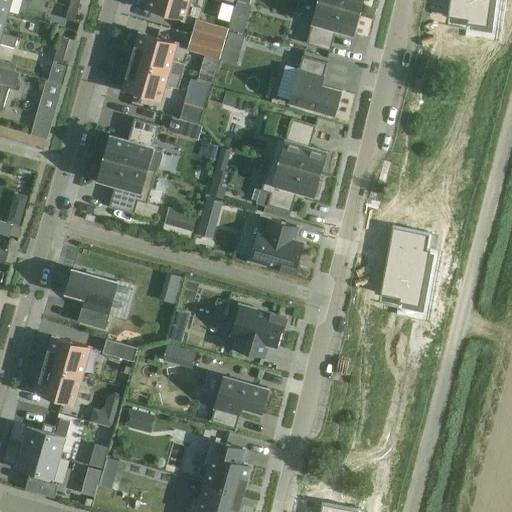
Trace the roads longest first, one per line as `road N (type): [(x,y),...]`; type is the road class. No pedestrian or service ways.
road 1 (residential): [(283,511),(408,0)]
road 2 (residential): [(111,0),(0,383)]
road 3 (unclassified): [(412,511),(511,126)]
